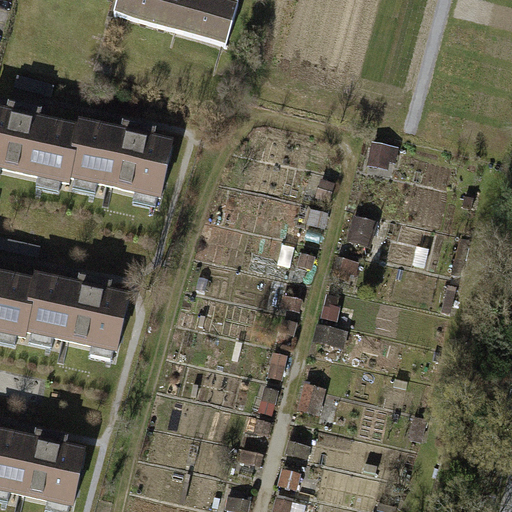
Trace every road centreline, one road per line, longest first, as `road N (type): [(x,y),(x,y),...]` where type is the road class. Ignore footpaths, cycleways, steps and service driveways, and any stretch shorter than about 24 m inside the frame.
road 1 (track): [(261,511),(350,158),(339,141),(302,125),(241,125)]
road 2 (track): [(241,125),(205,205),(166,329),(121,511)]
road 3 (track): [(445,0),(411,131)]
